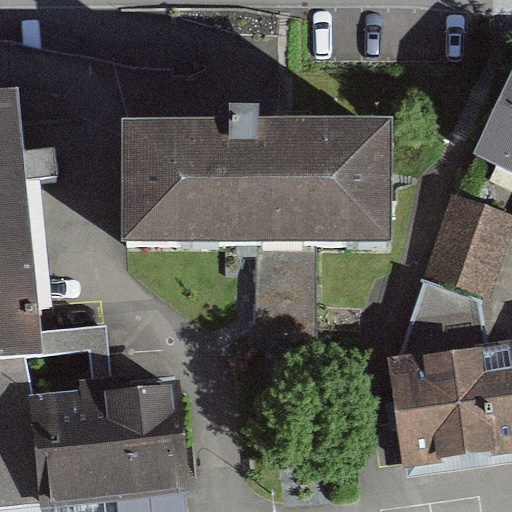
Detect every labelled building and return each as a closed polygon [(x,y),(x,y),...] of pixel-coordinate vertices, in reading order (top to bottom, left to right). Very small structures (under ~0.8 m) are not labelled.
[(511,81),(474,160),(511,178),(511,81)] [(19,111),(0,111),(0,511),(109,511),(129,510),(189,503),(175,390),(116,396),(109,331),(42,338),(26,188),(58,184),(54,155),(23,158),(19,111)] [(386,140),(127,139),(127,249),(258,249),(258,328),(318,328),(318,249),(385,249),(386,140)] [(511,224),(511,223),(461,204),(434,271),(486,292),(511,224)] [(401,367),(393,368),(406,465),(511,450),(511,355),(511,353),(490,356),(481,304),(426,286),(400,360),(401,367)]
